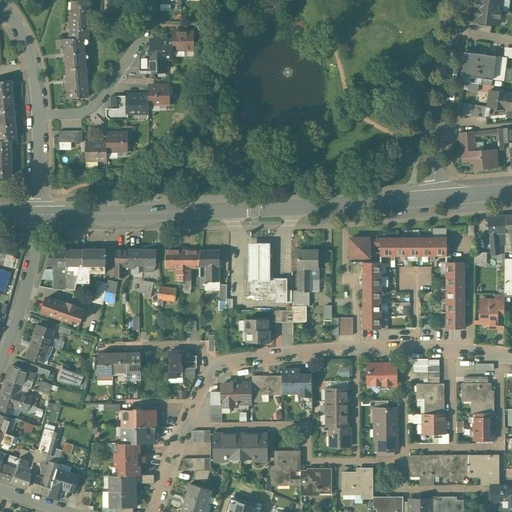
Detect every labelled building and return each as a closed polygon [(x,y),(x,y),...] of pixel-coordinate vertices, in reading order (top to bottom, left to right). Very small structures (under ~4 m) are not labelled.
[(476,0),(475,8),(501,11),(502,0),(476,0)] [(71,15),(70,38),(64,38),(65,53),(67,83),(68,98),(87,97),(82,37),(88,38),(90,2),(73,1),(72,11),(71,15)] [(501,11),(475,8),(473,21),(499,25),(501,11)] [(491,27),(479,25),(478,31),(490,33),(491,27)] [(194,32),(172,32),(172,40),(172,50),(184,50),(194,50),(194,32)] [(156,41),(151,41),(151,54),(151,59),(165,59),(172,59),(172,50),(172,40),(167,41),(156,41)] [(478,78),(480,54),(465,53),(462,76),(478,78)] [(495,56),(480,54),(478,78),(492,79),(495,56)] [(506,57),(495,56),(492,79),(503,81),(506,57)] [(165,59),(151,59),(151,60),(151,67),(153,67),(153,68),(156,70),(165,70),(165,59)] [(151,67),(151,60),(139,61),(139,71),(151,71),(151,67)] [(8,80),(0,80),(0,176),(7,176),(6,166),(8,166),(8,162),(8,158),(6,158),(6,149),(8,149),(7,140),(13,139),(12,124),(9,95),(8,80)] [(170,86),(148,86),(148,96),(148,105),(170,105),(170,86)] [(498,91),(490,90),(488,107),(506,109),(508,92),(504,92),(505,90),(498,89),(498,91)] [(148,96),(127,95),(127,96),(127,114),(128,114),(148,114),(148,105),(148,96)] [(127,96),(116,96),(116,97),(116,108),(110,109),(110,108),(106,108),(106,116),(109,119),(128,119),(128,114),(127,114),(127,96)] [(486,106),(472,104),(470,116),(471,116),(471,115),(484,117),(486,106)] [(511,138),(511,128),(503,128),(504,142),(511,141),(511,138)] [(496,149),(476,151),(474,131),(460,132),(463,162),(472,161),(472,160),(476,160),(476,167),(498,165),(496,149)] [(128,133),(106,133),(106,142),(107,152),(128,151),(128,133)] [(106,142),(85,143),(86,161),(107,161),(107,152),(106,142)] [(506,216),(488,218),(489,234),(505,233),(507,233),(506,216)] [(505,233),(489,234),(491,255),(505,254),(505,233)] [(434,256),(447,256),(447,249),(447,237),(433,238),(433,256),(434,256)] [(369,239),(369,238),(350,238),(350,257),(369,257),(369,246),(369,239)] [(394,238),(380,238),(380,239),(380,246),(380,256),(391,256),(394,256),(394,238)] [(404,256),(407,256),(407,238),(394,238),(394,256),(395,256),(404,256)] [(417,256),(420,256),(420,238),(407,238),(407,256),(408,256),(417,256)] [(431,256),(433,256),(433,238),(420,238),(420,256),(421,256),(431,256)] [(248,278),(271,278),(271,243),(248,243),(248,278)] [(0,263),(13,268),(17,255),(0,249),(0,263)] [(67,250),(52,250),(46,266),(55,266),(67,265),(67,250)] [(83,250),(67,250),(67,265),(75,265),(81,265),(84,265),(83,250)] [(105,250),(83,250),(84,265),(81,265),(80,268),(105,267),(105,250)] [(129,250),(115,250),(115,266),(129,266),(129,250)] [(142,250),(129,250),(129,266),(131,266),(138,265),(142,265),(142,250)] [(156,250),(142,250),(142,265),(144,265),(156,266),(156,250)] [(184,250),(167,250),(166,268),(176,268),(184,269),(184,250)] [(201,250),(184,250),(184,269),(192,269),(199,269),(201,250)] [(220,250),(201,250),(199,269),(205,269),(205,266),(220,266),(220,250)] [(318,250),(298,250),(298,267),(311,267),(318,267),(318,250)] [(363,262),(363,276),(381,276),(381,273),(381,262),(363,262)] [(446,262),(446,276),(465,276),(465,262),(446,262)] [(67,265),(55,266),(55,270),(59,269),(59,272),(59,277),(59,278),(67,278),(67,265)] [(75,267),(75,265),(67,265),(67,278),(76,277),(76,274),(75,270),(76,270),(76,267),(75,267)] [(129,266),(115,266),(115,278),(123,278),(123,268),(128,268),(129,266)] [(220,266),(205,266),(205,269),(205,290),(219,290),(219,284),(220,284),(220,266)] [(106,274),(105,267),(80,268),(79,274),(77,284),(90,283),(90,274),(106,274)] [(311,267),(298,267),(298,291),(298,292),(309,292),(311,292),(311,281),(311,267)] [(0,289),(9,291),(11,270),(0,268),(0,289)] [(192,269),(184,269),(183,281),(192,281),(192,269)] [(76,277),(67,278),(67,289),(75,291),(77,284),(79,274),(76,274),(76,277)] [(363,276),(363,289),(381,289),(381,286),(381,277),(381,276),(363,276)] [(446,276),(446,289),(465,289),(465,276),(446,276)] [(59,278),(59,277),(56,277),(56,290),(67,291),(67,289),(67,278),(59,278)] [(248,278),(246,278),(246,298),(276,298),(276,278),(271,278),(248,278)] [(287,278),(276,278),(276,298),(276,302),(287,302),(287,290),(287,278)] [(118,283),(108,280),(105,292),(116,293),(118,283)] [(153,283),(142,281),(140,293),(146,294),(145,297),(151,298),(152,292),(153,287),(153,283)] [(220,284),(219,284),(219,290),(219,300),(226,301),(227,285),(220,284)] [(176,289),(159,287),(159,293),(157,306),(163,307),(163,300),(175,302),(176,289)] [(363,289),(363,302),(381,302),(381,300),(381,290),(381,289),(363,289)] [(446,289),(446,302),(465,302),(465,289),(446,289)] [(309,292),(298,292),(298,291),(293,291),(293,300),(309,300),(309,292)] [(504,295),(495,295),(495,301),(495,312),(497,312),(504,312),(504,295)] [(68,304),(56,300),(55,301),(46,298),(41,311),(71,322),(72,319),(80,322),(84,311),(76,308),(77,306),(68,303),(68,304)] [(226,301),(219,300),(218,310),(226,310),(226,301)] [(495,301),(480,300),(479,321),(489,321),(489,325),(497,326),(497,312),(495,312),(495,301)] [(363,302),(363,315),(381,316),(381,313),(381,303),(381,302),(363,302)] [(446,302),(447,315),(465,315),(465,302),(446,302)] [(304,306),(293,307),(293,306),(293,311),(293,322),(304,322),(304,306)] [(363,315),(363,329),(381,329),(381,328),(381,326),(381,316),(363,315)] [(465,315),(447,315),(447,328),(465,328),(465,315)] [(268,319),(246,319),(246,331),(247,331),(268,331),(268,330),(268,319)] [(52,331),(36,326),(32,340),(47,345),(52,331)] [(71,331),(60,327),(58,333),(69,337),(71,331)] [(268,331),(247,331),(247,342),(269,342),(269,330),(268,330),(268,331)] [(47,345),(32,340),(28,349),(29,350),(26,358),(42,364),(45,356),(49,357),(52,347),(47,345)] [(182,351),(169,352),(169,374),(182,374),(183,374),(183,368),(183,362),(182,356),(182,351)] [(141,352),(127,353),(127,372),(141,372),(141,352)] [(113,353),(99,353),(99,363),(97,363),(98,378),(113,377),(113,375),(113,372),(113,353)] [(127,372),(127,353),(113,353),(113,372),(127,372)] [(384,365),(367,365),(368,387),(372,387),(376,382),(379,385),(384,385),(387,382),(390,385),(396,384),(396,369),(388,369),(384,365)] [(29,381),(23,379),(25,371),(11,366),(6,381),(20,386),(30,389),(32,382),(29,381)] [(49,371),(38,367),(36,373),(47,377),(49,371)] [(84,376),(62,368),(57,381),(81,385),(84,376)] [(195,368),(183,368),(183,374),(182,374),(183,377),(195,377),(195,368)] [(300,370),(282,370),(282,376),(282,393),(292,393),(292,390),(301,390),(301,402),(304,402),(304,409),(312,409),(312,375),(304,375),(304,376),(300,376),(300,370)] [(32,373),(25,371),(23,379),(29,381),(32,373)] [(282,376),(252,376),(252,384),(252,401),(261,401),(261,392),(268,392),(268,395),(282,395),(282,393),(282,376)] [(20,386),(6,381),(1,395),(15,400),(18,392),(20,386)] [(51,386),(41,382),(38,392),(48,395),(51,386)] [(476,383),(465,383),(465,396),(471,396),(471,400),(474,400),(474,413),(492,413),(492,395),(489,395),(489,383),(476,383)] [(252,384),(222,384),(222,398),(222,404),(222,407),(237,406),(237,404),(238,404),(238,403),(252,402),(252,401),(252,384)] [(444,384),(440,384),(428,384),(416,384),(416,399),(424,399),(424,414),(444,414),(444,384)] [(336,388),(326,388),(326,401),(347,401),(347,395),(348,395),(348,388),(336,388)] [(24,395),(18,392),(15,400),(22,402),(24,395)] [(15,400),(1,395),(0,399),(0,411),(10,415),(13,408),(15,400)] [(31,397),(24,395),(22,402),(29,405),(31,397)] [(22,402),(15,400),(13,408),(19,410),(22,402)] [(347,401),(326,401),(326,414),(347,414),(347,408),(348,408),(348,401),(347,401)] [(388,401),(370,401),(370,409),(376,409),(376,408),(388,408),(388,401)] [(29,405),(22,402),(19,410),(26,412),(29,405)] [(35,407),(29,405),(26,412),(33,415),(35,407)] [(388,408),(376,408),(376,409),(376,429),(396,429),(396,408),(388,408)] [(141,409),(135,409),(135,410),(124,411),(125,417),(123,419),(123,427),(156,427),(155,410),(142,410),(141,410),(141,409)] [(492,413),(474,413),(474,427),(493,427),(493,422),(492,422),(492,413)] [(347,414),(326,414),(326,428),(332,428),(332,427),(348,427),(348,419),(347,419),(347,414)] [(424,414),(423,414),(423,435),(444,434),(444,414),(424,414)] [(9,419),(0,415),(0,431),(4,433),(7,426),(9,419)] [(33,425),(24,422),(21,429),(31,432),(33,425)] [(12,428),(7,426),(4,433),(10,435),(12,428)] [(156,427),(123,427),(123,443),(140,443),(152,443),(152,433),(156,433),(156,427)] [(348,427),(332,427),(332,428),(332,447),(348,447),(348,427)] [(493,427),(474,427),(474,441),(493,441),(492,432),(493,432),(493,427)] [(396,429),(376,429),(376,430),(379,430),(379,436),(377,438),(377,450),(378,450),(393,450),(396,450),(396,429)] [(240,434),(215,434),(215,460),(240,460),(240,434)] [(265,434),(240,434),(240,460),(265,460),(265,434)] [(52,438),(42,435),(38,450),(40,451),(48,453),(50,443),(52,438)] [(66,442),(63,450),(72,452),(74,444),(66,442)] [(56,444),(50,443),(48,453),(47,454),(53,456),(56,444)] [(140,443),(123,443),(115,443),(119,443),(119,452),(115,452),(115,467),(119,467),(119,475),(136,475),(140,475),(140,465),(137,465),(137,462),(145,462),(145,456),(137,456),(137,453),(140,453),(140,443)] [(34,453),(21,449),(18,458),(27,461),(32,462),(34,453)] [(34,453),(32,462),(38,463),(46,460),(46,459),(38,457),(40,451),(38,450),(35,449),(34,453)] [(48,453),(40,451),(38,457),(46,459),(47,454),(48,453)] [(299,451),(274,451),(274,466),(270,466),(270,480),(288,480),(288,470),(299,470),(299,451)] [(468,455),(438,456),(439,474),(450,474),(450,480),(463,480),(463,474),(469,473),(468,455)] [(498,455),(468,455),(469,473),(485,473),(485,485),(490,485),(499,485),(498,455)] [(18,459),(9,456),(6,463),(8,464),(9,460),(17,462),(18,459)] [(438,456),(409,456),(409,476),(409,474),(420,474),(420,483),(433,483),(433,474),(439,474),(438,456)] [(27,461),(18,458),(18,459),(17,462),(14,469),(10,483),(26,488),(29,474),(23,472),(27,461)] [(193,471),(192,458),(182,459),(178,471),(193,471)] [(46,460),(38,463),(40,471),(45,473),(47,465),(49,466),(51,462),(52,460),(46,459),(46,460)] [(17,462),(9,460),(8,464),(7,466),(14,469),(17,462)] [(7,466),(0,464),(0,479),(10,483),(14,469),(7,466)] [(49,466),(47,465),(45,473),(40,471),(39,476),(52,480),(56,469),(56,468),(49,466)] [(52,480),(47,495),(57,498),(61,488),(72,491),(77,475),(56,469),(52,480)] [(315,473),(307,473),(307,471),(300,471),(300,480),(300,485),(300,492),(316,492),(316,489),(328,489),(328,478),(330,478),(330,469),(315,469),(315,473)] [(360,473),(342,473),(342,494),(361,494),(361,498),(373,498),(372,469),(360,469),(360,473)] [(39,476),(35,475),(31,490),(47,495),(52,480),(39,476)] [(119,475),(109,475),(109,476),(111,476),(111,490),(109,490),(109,492),(136,491),(136,476),(136,475),(119,475)] [(140,475),(136,475),(136,476),(140,476),(140,484),(154,483),(154,475),(140,475)] [(211,490),(191,483),(188,491),(189,491),(187,497),(204,503),(206,496),(209,496),(211,490)] [(511,511),(511,484),(500,485),(499,485),(490,485),(490,499),(507,498),(507,496),(508,496),(508,511),(511,511)] [(136,491),(109,492),(111,492),(111,507),(109,507),(117,507),(133,507),(136,507),(136,491)] [(92,492),(84,492),(81,505),(89,506),(92,492)] [(187,497),(186,497),(184,504),(182,511),(185,511),(200,511),(202,509),(205,509),(206,504),(204,503),(187,497)] [(455,497),(441,498),(441,501),(433,501),(432,511),(462,511),(463,501),(456,501),(455,497)] [(403,499),(386,499),(386,498),(376,499),(376,500),(373,500),(373,509),(377,509),(376,511),(402,511),(403,502),(403,499)] [(243,501),(239,499),(237,505),(252,510),(253,506),(243,503),(243,501)] [(432,511),(433,499),(409,499),(408,511),(432,511)]
